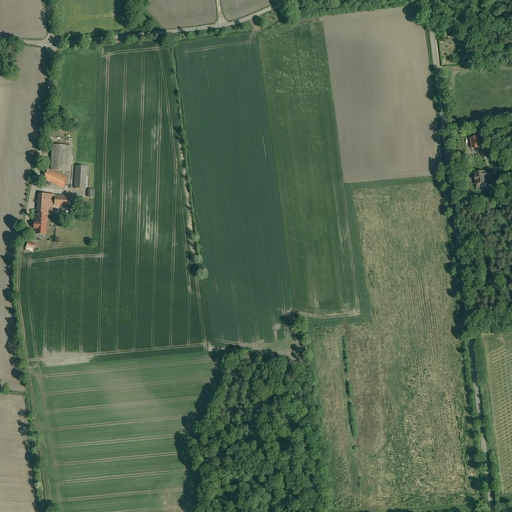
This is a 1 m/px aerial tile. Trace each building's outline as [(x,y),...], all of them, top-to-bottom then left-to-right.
[(479,137),(471,138),(472,149),(480,148),(479,137)] [(72,147),(52,145),(51,170),(71,172),(72,147)] [(86,167),(76,166),(75,189),(85,189),(86,167)] [(51,170),(48,169),(43,179),(63,188),(68,178),(51,170)] [(496,171),(485,172),(475,173),(475,177),(475,181),(476,181),(476,185),(486,184),(485,178),(496,176),(496,171)] [(69,196),(39,194),(38,206),(46,207),(45,215),(47,215),(54,216),(54,215),(68,216),(68,214),(68,213),(68,212),(69,196)] [(46,207),(38,206),(37,214),(38,214),(37,220),(36,228),(35,228),(35,234),(46,235),(47,215),(45,215),(46,207)] [(34,252),(36,243),(28,241),(26,250),(34,252)]
